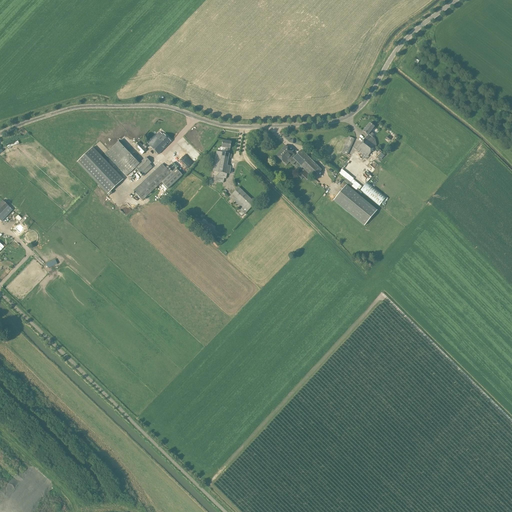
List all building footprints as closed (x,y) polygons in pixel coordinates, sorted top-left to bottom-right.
[(363,131),(368,135),(369,135),(372,138),(374,135),(370,132),(374,127),(369,123),(363,131)] [(147,144),(158,155),(171,142),(163,134),(158,139),(155,136),(147,144)] [(349,137),(342,153),(347,155),(351,148),(355,139),(349,137)] [(376,147),(365,139),(357,150),(367,158),(376,147)] [(225,148),(225,153),(229,154),(230,149),(231,142),(223,140),(222,147),(225,148)] [(119,162),(130,152),(119,141),(105,155),(116,165),(119,163),(119,162)] [(134,147),(142,155),(147,150),(139,143),(134,147)] [(91,146),(75,161),(106,194),(121,179),(91,146)] [(286,146),(277,156),(284,162),(290,156),(293,158),(293,159),(304,170),(310,176),(313,179),(322,170),(302,150),(295,156),(293,153),(292,152),(286,146)] [(230,154),(229,154),(225,153),(216,151),(212,171),(218,172),(218,175),(217,175),(215,182),(223,183),(224,179),(226,179),(227,174),(230,175),(231,166),(227,166),(230,154)] [(135,168),(140,163),(130,152),(119,162),(119,163),(129,174),(135,168)] [(140,174),(150,165),(151,163),(146,157),(140,163),(135,168),(140,174)] [(162,164),(133,192),(142,201),(148,195),(159,185),(165,192),(180,178),(174,171),(171,174),(162,164)] [(153,168),(150,165),(140,174),(143,177),(153,168)] [(307,180),(310,176),(304,170),(300,173),(307,180)] [(353,179),(351,182),(359,189),(362,187),(353,179)] [(386,198),(367,182),(360,190),(379,206),(386,198)] [(333,201),(364,226),(377,211),(346,185),(333,201)] [(239,187),(232,195),(235,197),(233,200),(240,207),(239,209),(245,214),(255,203),(239,187)] [(196,225),(209,235),(212,231),(199,221),(196,225)] [(15,249),(19,245),(12,238),(8,243),(15,249)]
